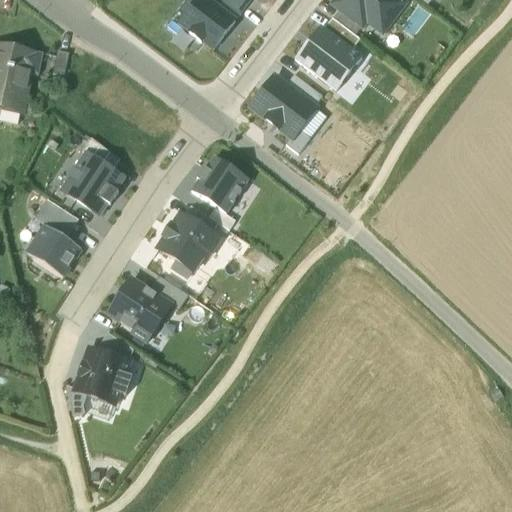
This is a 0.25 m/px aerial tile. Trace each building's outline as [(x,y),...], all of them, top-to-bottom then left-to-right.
[(201,0),(199,0),(178,28),(190,36),(188,38),(200,47),(202,45),(213,54),(235,25),(201,0)] [(224,0),(220,6),(239,20),(253,1),(251,0),(224,0)] [(394,0),(338,0),(332,8),(339,13),(361,30),(366,24),(369,19),(385,31),(403,7),(394,0)] [(339,13),(331,22),(354,39),(361,30),(339,13)] [(366,24),(381,36),(385,31),(369,19),(366,24)] [(323,33),(351,54),(359,43),(354,39),(331,22),(323,33)] [(351,54),(323,33),(308,52),(305,49),(294,64),(336,96),(361,62),(351,54)] [(0,114),(0,115),(19,119),(21,119),(30,79),(38,80),(43,58),(0,49),(0,114)] [(52,78),(64,81),(69,57),(57,55),(52,78)] [(293,78),(285,89),(314,112),(322,100),(293,78)] [(297,133),(314,112),(285,89),(275,82),(252,113),(290,142),(297,133)] [(314,112),(297,133),(310,143),(326,121),(314,112)] [(0,124),(17,129),(19,119),(0,115),(0,116),(0,124)] [(297,159),(310,143),(297,133),(290,142),(285,149),(297,159)] [(82,157),(86,160),(111,176),(119,164),(91,143),(82,157)] [(111,176),(86,160),(78,174),(72,170),(65,181),(70,185),(62,196),(97,219),(104,207),(109,210),(117,197),(113,194),(121,182),(111,176)] [(198,186),(190,197),(214,212),(225,219),(247,184),(213,162),(205,174),(204,173),(196,184),(198,186)] [(48,206),(36,224),(45,230),(45,231),(49,233),(62,215),(48,206)] [(182,221),(209,239),(216,228),(208,223),(189,210),(182,221)] [(214,212),(208,223),(216,228),(228,236),(235,226),(225,219),(214,212)] [(77,225),(62,215),(49,233),(65,244),(77,225)] [(191,276),(195,279),(218,244),(209,239),(182,221),(179,219),(156,254),(176,266),(191,276)] [(45,231),(26,259),(62,282),(80,254),(65,244),(49,233),(45,231)] [(191,276),(176,266),(170,274),(186,284),(191,276)] [(188,300),(158,281),(148,296),(170,310),(170,312),(177,317),(188,300)] [(130,284),(117,304),(119,305),(132,285),(130,284)] [(148,296),(132,285),(119,305),(117,304),(107,319),(132,335),(130,339),(145,349),(170,312),(170,310),(148,296)] [(107,338),(96,355),(128,367),(133,355),(107,338)] [(74,393),(73,397),(86,401),(90,403),(112,410),(114,411),(119,398),(125,401),(132,382),(125,380),(129,367),(128,367),(96,355),(88,353),(74,393)] [(66,393),(72,422),(84,418),(82,411),(86,401),(73,397),(74,393),(66,391),(66,393)] [(112,410),(90,403),(85,417),(107,425),(112,410)]
